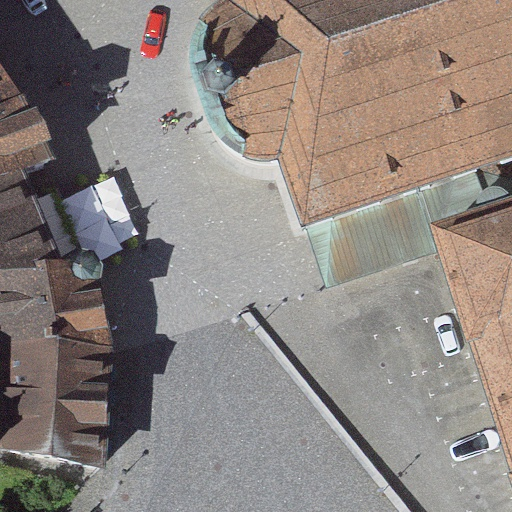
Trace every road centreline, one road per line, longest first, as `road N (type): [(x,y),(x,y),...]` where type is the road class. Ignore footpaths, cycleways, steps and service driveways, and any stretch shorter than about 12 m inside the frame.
road 1 (residential): [(115,128),(203,404),(255,511)]
road 2 (residential): [(0,39),(115,128)]
road 3 (residential): [(115,128),(146,0)]
